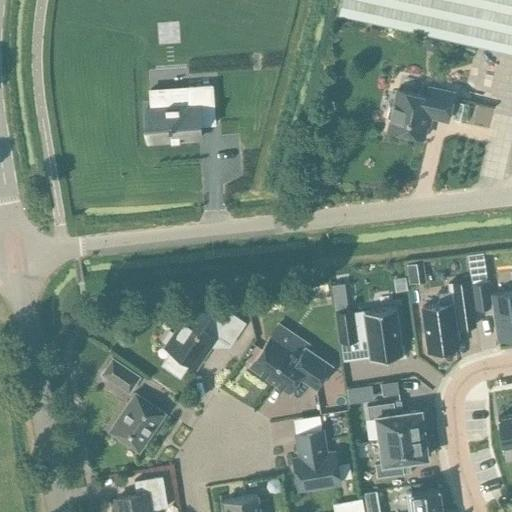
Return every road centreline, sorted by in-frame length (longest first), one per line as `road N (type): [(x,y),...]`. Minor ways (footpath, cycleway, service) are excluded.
road 1 (unclassified): [(17,261),(511,199)]
road 2 (tertiary): [(59,511),(17,261)]
road 3 (residential): [(188,487),(183,457),(225,394),(264,419),(275,471)]
road 4 (residential): [(511,369),(475,377),(464,395),(465,465),(480,511)]
